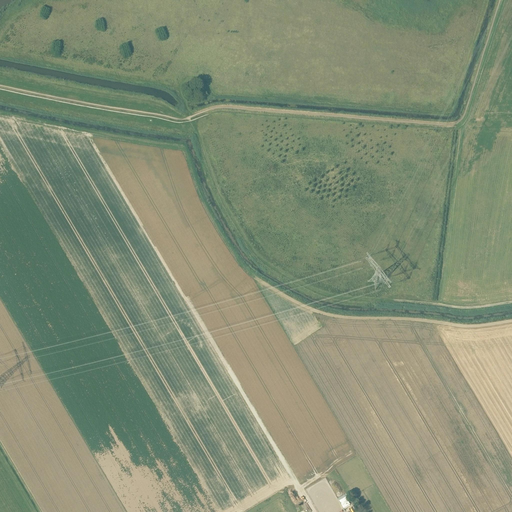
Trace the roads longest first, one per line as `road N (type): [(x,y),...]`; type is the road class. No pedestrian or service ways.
road 1 (unknown): [(499,0),(464,115),(450,125),(218,107),(181,119),(0,85)]
road 2 (track): [(511,302),(355,300),(289,279),(242,234),(174,84)]
